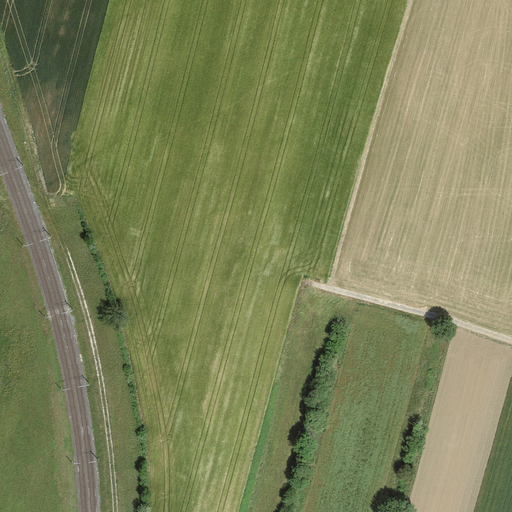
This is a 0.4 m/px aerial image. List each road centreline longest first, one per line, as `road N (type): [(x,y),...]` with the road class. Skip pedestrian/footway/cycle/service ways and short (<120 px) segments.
road 1 (track): [(116,511),(91,333),(0,42)]
road 2 (track): [(511,340),(307,281)]
